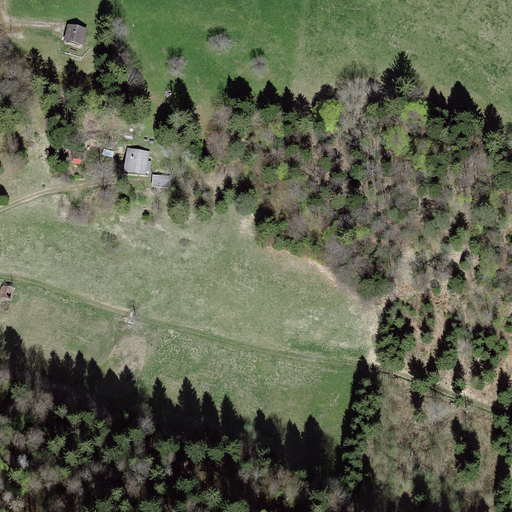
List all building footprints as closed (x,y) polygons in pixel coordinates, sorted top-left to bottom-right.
[(69,29),(67,41),(81,44),(84,32),(69,29)] [(145,164),(146,156),(130,153),(127,169),(146,172),(146,170),(149,170),(150,165),(145,164)] [(154,177),(154,187),(169,188),(169,178),(154,177)] [(0,298),(8,301),(11,292),(2,289),(0,293),(0,298)] [(249,361),(246,370),(260,373),(262,364),(249,361)]
